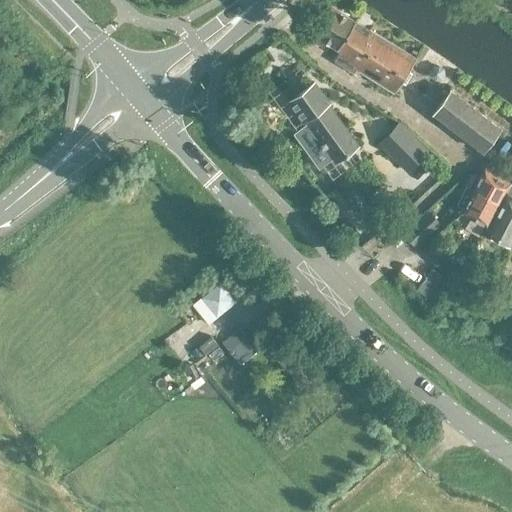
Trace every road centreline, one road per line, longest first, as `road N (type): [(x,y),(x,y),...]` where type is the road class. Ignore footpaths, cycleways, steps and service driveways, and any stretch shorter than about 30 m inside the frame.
road 1 (secondary): [(511,458),(372,345),(150,110)]
road 2 (unclassified): [(0,215),(150,110)]
road 3 (unclassified): [(128,86),(0,207)]
road 4 (tertiary): [(150,110),(248,20),(256,1)]
road 5 (tertiary): [(256,1),(128,86)]
